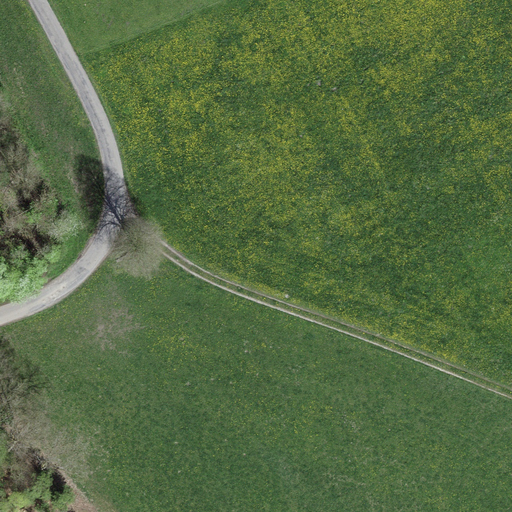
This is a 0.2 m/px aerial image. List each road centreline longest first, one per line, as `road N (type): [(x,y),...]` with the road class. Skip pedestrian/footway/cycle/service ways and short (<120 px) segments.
road 1 (track): [(115,206),(200,271),(511,397)]
road 2 (unclassified): [(36,0),(100,127),(115,206),(108,238),(81,271),(0,316)]
